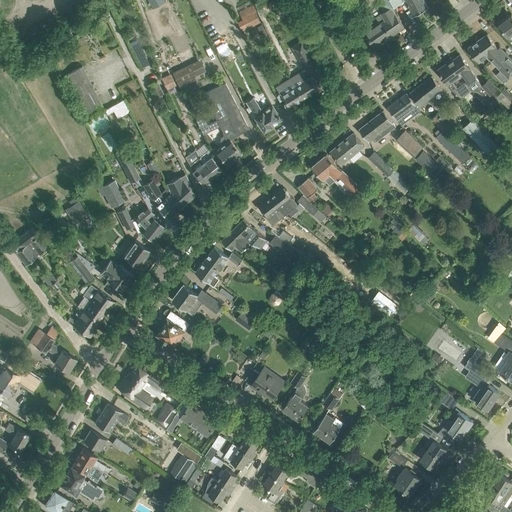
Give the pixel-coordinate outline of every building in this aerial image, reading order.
[(351,0),(358,13),(368,8),(364,0),(351,0)] [(377,0),(384,11),(392,7),(404,0),(377,0)] [(405,0),(414,16),(415,16),(427,8),(428,8),(424,0),(405,0)] [(240,12),(243,18),(237,21),(243,30),(260,21),(255,12),(256,11),(253,5),(240,12)] [(395,12),(392,7),(384,11),(381,13),(385,19),(381,21),(391,36),(405,26),(395,12)] [(511,15),(499,25),(507,36),(506,37),(510,42),(511,40),(511,15)] [(375,46),(391,36),(381,21),(366,32),(375,46)] [(262,24),(257,26),(263,37),(268,34),(262,24)] [(511,75),(511,59),(502,49),(500,51),(488,33),(468,48),(479,63),(487,56),(501,70),(495,75),(504,83),(511,75)] [(136,39),(129,42),(139,61),(146,58),(136,39)] [(295,52),(305,69),(315,64),(305,46),(295,52)] [(190,50),(179,56),(183,65),(195,59),(190,50)] [(479,91),(480,85),(481,84),(471,70),(472,70),(460,54),(448,63),(448,62),(438,70),(449,85),(449,84),(459,98),(471,89),(479,91)] [(199,60),(173,73),(178,84),(205,70),(199,60)] [(63,75),(85,119),(104,109),(82,65),(63,75)] [(310,77),(306,80),(300,71),(289,78),(291,81),(301,99),(318,88),(310,77)] [(432,76),(419,85),(426,94),(430,90),(435,96),(443,90),(432,76)] [(482,85),(491,94),(498,87),(489,79),(482,85)] [(157,80),(149,84),(155,96),(163,93),(157,80)] [(288,107),(301,99),(291,81),(277,89),(288,107)] [(223,133),(223,135),(227,141),(230,139),(249,128),(225,82),(203,93),(205,96),(206,100),(207,100),(209,104),(215,101),(223,116),(207,124),(210,131),(220,126),(222,131),(223,133)] [(421,106),(435,96),(430,90),(426,94),(419,85),(410,92),(421,106)] [(407,92),(388,107),(400,124),(420,109),(407,92)] [(253,96),(245,101),(263,130),(281,119),(272,105),(262,111),(253,96)] [(123,99),(112,105),(116,112),(126,106),(123,99)] [(384,110),(359,129),(369,142),(374,138),(377,141),(396,126),(384,110)] [(438,111),(432,118),(443,129),(449,123),(438,111)] [(203,134),(210,131),(207,124),(203,116),(196,120),(203,134)] [(464,127),(492,156),(500,148),(472,118),(464,127)] [(406,130),(397,140),(415,156),(424,147),(406,130)] [(471,156),(456,142),(444,130),(437,137),(449,149),(464,163),(471,156)] [(354,133),(330,152),(341,165),(364,145),(354,133)] [(227,141),(223,135),(220,138),(219,142),(221,146),(216,150),(216,152),(227,165),(241,153),(230,139),(227,141)] [(196,151),(199,156),(201,163),(212,177),(222,169),(211,155),(206,143),(196,151)] [(131,183),(140,178),(125,149),(116,154),(131,183)] [(187,158),(190,164),(192,171),(203,184),(212,177),(201,163),(199,156),(196,151),(187,158)] [(369,157),(388,176),(394,170),(374,151),(369,157)] [(339,167),(327,153),(312,166),(323,179),(324,178),(329,184),(334,181),(341,187),(339,188),(345,193),(347,192),(352,197),(354,194),(355,195),(362,188),(339,167)] [(432,155),(419,169),(431,181),(444,167),(432,155)] [(406,193),(413,186),(397,169),(390,175),(406,193)] [(169,193),(182,206),(195,193),(191,189),(192,188),(192,189),(193,188),(185,173),(166,183),(167,187),(169,193)] [(318,189),(308,178),(298,186),(311,202),(317,197),(313,193),(318,189)] [(156,206),(168,219),(182,206),(169,193),(167,187),(161,193),(153,179),(143,184),(156,206)] [(111,206),(125,199),(115,180),(102,187),(111,206)] [(298,206),(284,187),(272,197),(286,215),(298,206)] [(298,200),(314,215),(319,209),(303,195),(298,200)] [(286,215),(272,197),(260,206),(274,225),(286,215)] [(74,201),(58,213),(71,229),(86,217),(74,201)] [(328,204),(323,210),(330,216),(335,210),(328,204)] [(134,217),(131,219),(134,226),(138,233),(140,235),(143,232),(153,240),(165,226),(152,216),(150,219),(149,217),(153,213),(147,206),(134,217)] [(134,226),(131,219),(125,208),(118,212),(127,229),(134,226)] [(340,216),(335,221),(343,228),(347,223),(340,216)] [(262,235),(244,218),(236,226),(246,237),(251,241),(252,242),(261,249),(268,239),(262,235)] [(104,220),(95,225),(101,234),(105,231),(108,226),(104,220)] [(276,224),(271,230),(289,243),(293,237),(276,224)] [(246,237),(236,226),(221,240),(232,250),(235,247),(241,253),(252,242),(251,241),(246,237)] [(11,243),(17,251),(27,243),(32,250),(36,255),(39,253),(40,254),(47,248),(32,227),(11,243)] [(270,241),(280,249),(285,242),(275,235),(270,241)] [(138,267),(150,250),(135,239),(123,256),(138,267)] [(15,252),(20,258),(25,265),(36,256),(36,255),(32,250),(27,243),(17,251),(15,252)] [(243,259),(232,252),(229,256),(215,246),(196,272),(214,286),(220,278),(215,274),(220,268),(221,269),(224,264),(224,263),(229,257),(239,265),(243,259)] [(94,277),(90,271),(83,262),(77,255),(71,260),(88,282),(94,277)] [(88,258),(83,262),(90,271),(95,267),(88,258)] [(122,290),(134,274),(119,263),(118,265),(111,260),(100,274),(122,290)] [(56,281),(51,285),(55,291),(61,286),(56,281)] [(84,296),(90,300),(106,312),(114,300),(91,284),(83,295),(84,296)] [(221,304),(202,289),(198,294),(184,284),(172,300),(187,310),(196,298),(215,312),(221,304)] [(272,295),(270,298),(270,302),(274,304),(278,303),(280,300),(279,299),(283,294),(276,290),(273,294),(272,295)] [(83,309),(100,321),(106,312),(90,300),(84,296),(78,305),(80,307),(83,309)] [(89,336),(100,321),(83,309),(80,307),(76,313),(79,316),(75,321),(69,317),(67,320),(89,336)] [(190,323),(171,310),(171,309),(170,309),(169,309),(168,309),(167,310),(166,310),(165,311),(165,312),(164,313),(164,314),(164,315),(165,316),(166,317),(166,318),(163,323),(165,324),(158,333),(175,345),(190,323)] [(243,310),(236,320),(250,330),(257,320),(243,310)] [(12,311),(7,319),(0,314),(0,320),(20,335),(29,323),(12,311)] [(489,339),(493,342),(501,333),(506,328),(499,322),(493,328),(496,331),(489,339)] [(39,328),(32,339),(30,341),(45,352),(48,349),(59,356),(55,362),(68,370),(75,358),(52,343),(55,339),(39,328)] [(511,340),(501,333),(493,342),(506,351),(509,346),(511,348),(511,340)] [(226,341),(221,348),(229,353),(233,346),(226,341)] [(0,347),(0,354),(5,358),(8,353),(0,347)] [(265,349),(259,357),(264,360),(270,352),(265,349)] [(501,371),(511,378),(511,352),(510,351),(505,357),(509,359),(501,371)] [(300,353),(296,359),(303,364),(308,358),(300,353)] [(0,390),(5,394),(10,386),(13,387),(18,380),(33,390),(39,380),(8,359),(2,367),(4,368),(1,372),(0,371),(0,390)] [(469,370),(482,379),(488,372),(474,363),(469,370)] [(125,376),(118,386),(125,391),(123,394),(145,408),(148,405),(146,404),(151,397),(146,393),(139,388),(145,379),(151,384),(157,375),(158,374),(145,365),(142,369),(135,364),(126,377),(125,376)] [(263,369),(251,385),(258,390),(259,389),(273,398),(283,383),(270,374),(271,371),(265,367),(263,369)] [(299,370),(291,381),(299,387),(302,383),(307,376),(299,370)] [(488,409),(500,392),(485,381),(473,398),(488,409)] [(293,394),(283,408),(299,419),(309,405),(301,399),(304,395),(305,393),(306,391),(305,387),(304,385),(302,383),(299,387),(297,389),(293,394)] [(335,387),(323,403),(331,409),(343,392),(335,387)] [(448,392),(440,401),(452,409),(459,400),(448,392)] [(108,402),(95,422),(109,431),(117,418),(124,423),(129,415),(108,402)] [(217,421),(191,403),(181,418),(207,436),(217,421)] [(159,414),(156,419),(165,426),(177,409),(171,405),(163,416),(159,414)] [(461,438),(473,421),(456,409),(452,415),(454,417),(451,421),(450,420),(438,432),(443,436),(449,440),(454,433),(461,438)] [(314,430),(331,442),(341,427),(333,422),(335,419),(326,413),(314,430)] [(147,416),(136,432),(146,438),(157,445),(162,438),(168,430),(147,416)] [(233,426),(237,420),(231,416),(227,422),(233,426)] [(438,443),(443,436),(438,432),(422,421),(418,428),(434,439),(420,458),(435,468),(448,449),(438,443)] [(0,450),(2,452),(3,450),(14,456),(19,449),(20,450),(29,434),(19,428),(9,422),(5,429),(15,435),(9,444),(0,437),(0,450)] [(106,438),(91,429),(83,441),(98,450),(106,438)] [(248,434),(239,447),(251,455),(260,442),(248,434)] [(116,437),(112,442),(128,454),(132,448),(116,437)] [(251,455),(239,447),(234,444),(231,449),(236,452),(231,460),(243,468),(251,455)] [(79,452),(77,455),(102,471),(106,474),(109,468),(94,459),(97,455),(83,446),(82,447),(80,446),(77,451),(79,452)] [(205,456),(211,460),(212,459),(214,455),(218,449),(212,446),(205,456)] [(411,494),(421,479),(403,466),(408,460),(395,451),(389,457),(401,466),(391,481),(404,489),(403,490),(405,491),(405,490),(411,494)] [(102,471),(77,455),(75,458),(74,457),(71,462),(72,463),(72,464),(86,473),(88,469),(107,481),(110,476),(106,474),(102,471)] [(225,461),(214,455),(212,459),(211,460),(221,467),(225,461)] [(278,462),(271,473),(284,482),(288,475),(292,478),(297,469),(289,464),(286,468),(278,462)] [(67,472),(65,474),(84,486),(87,481),(82,478),(84,474),(71,466),(70,466),(69,465),(65,471),(67,472)] [(317,476),(303,466),(299,471),(313,481),(317,476)] [(218,480),(229,488),(238,475),(226,468),(218,480)] [(281,496),(280,495),(283,490),(280,488),(284,482),(271,473),(264,484),(271,489),(265,498),(276,505),(281,496)] [(511,481),(500,473),(493,484),(511,495),(511,493),(511,481)] [(62,476),(59,482),(60,482),(60,483),(61,484),(66,487),(65,490),(71,494),(76,497),(79,492),(87,496),(93,500),(95,497),(96,497),(97,497),(98,497),(99,497),(99,496),(100,496),(101,495),(102,495),(102,494),(103,493),(103,492),(103,491),(103,490),(103,489),(103,488),(102,488),(102,487),(88,479),(87,481),(84,486),(65,474),(63,477),(62,476)] [(229,488),(218,480),(212,477),(208,483),(214,486),(209,493),(221,501),(229,488)] [(190,478),(186,484),(192,488),(196,482),(190,478)] [(495,500),(492,504),(501,510),(503,511),(510,511),(511,509),(505,505),(511,495),(493,484),(486,494),(495,500)] [(334,509),(332,511),(353,511),(350,510),(355,502),(336,489),(330,497),(335,500),(331,508),(334,509)] [(55,511),(86,511),(87,511),(81,508),(78,511),(62,511),(65,509),(68,511),(74,501),(55,490),(54,492),(53,492),(51,494),(44,504),(46,506),(48,507),(51,509),(55,511)] [(171,501),(155,491),(151,498),(167,508),(171,501)] [(308,499),(302,508),(307,511),(308,511),(314,503),(308,499)]
